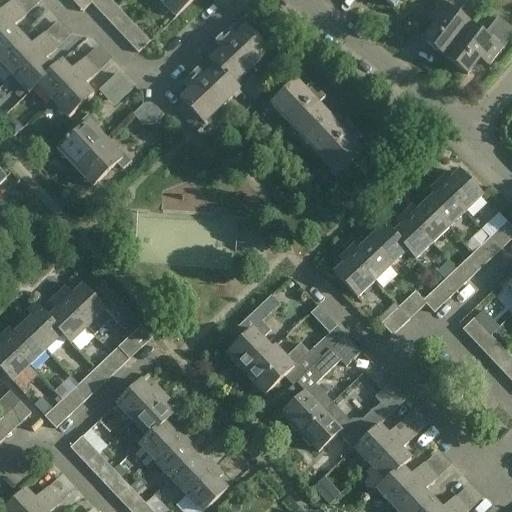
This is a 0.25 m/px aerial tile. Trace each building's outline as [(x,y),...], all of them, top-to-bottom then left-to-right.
[(41,2),(39,0),(31,0),(20,11),(0,29),(0,61),(23,40),(13,29),(41,2)] [(0,29),(20,11),(31,0),(14,0),(0,13),(0,29)] [(71,0),(83,12),(92,4),(92,5),(97,0),(71,0)] [(109,0),(97,0),(92,5),(108,22),(120,11),(109,0)] [(162,0),(160,3),(175,19),(195,0),(162,0)] [(381,0),(394,9),(400,0),(381,0)] [(440,0),(426,19),(435,26),(423,42),(445,59),(470,28),(456,17),(468,0),(440,0)] [(120,11),(108,22),(123,37),(134,27),(120,11)] [(483,38),(470,28),(445,59),(467,76),(479,60),(489,68),(511,37),(511,30),(497,19),(483,38)] [(31,48),(23,40),(0,61),(0,65),(13,79),(51,44),(67,29),(59,21),(31,48)] [(150,43),(134,27),(123,37),(138,54),(150,43)] [(227,32),(222,37),(252,69),(261,60),(263,62),(270,55),(244,27),(232,38),(227,32)] [(51,44),(13,79),(28,96),(37,87),(54,72),(44,62),(73,34),(72,34),(67,29),(51,44)] [(252,69),(222,37),(215,43),(221,50),(209,60),(215,66),(235,88),(241,83),(239,81),(252,69)] [(62,64),(54,72),(37,87),(53,104),(82,77),(105,56),(97,48),(71,72),(62,64)] [(82,77),(53,104),(68,120),(93,96),(84,87),(111,61),(105,56),(82,77)] [(235,88),(215,66),(203,77),(197,71),(191,77),(221,109),(232,98),(234,100),(241,94),(235,88)] [(100,91),(112,79),(106,73),(94,85),(100,91)] [(117,74),(112,79),(100,91),(99,92),(115,110),(134,93),(117,74)] [(221,109),(191,77),(185,82),(191,89),(179,100),(184,105),(176,112),(191,128),(199,121),(205,127),(211,122),(209,120),(221,109)] [(288,125),(320,95),(313,88),(307,94),(296,82),(270,106),(288,125)] [(325,100),(320,95),(288,125),(304,142),(330,118),(318,106),(325,100)] [(208,145),(247,110),(237,99),(198,135),(208,145)] [(143,106),(133,116),(143,126),(153,127),(163,117),(153,106),(143,106)] [(75,170),(105,142),(95,132),(100,127),(89,115),(67,136),(70,140),(58,152),(75,170)] [(330,118),(304,142),(322,161),(354,131),(346,123),(340,129),(330,118)] [(354,131),(322,161),(337,177),(363,153),(352,141),(358,135),(354,131)] [(105,142),(75,170),(92,188),(117,165),(122,171),(131,163),(119,150),(115,153),(105,142)] [(438,184),(466,213),(482,198),(459,173),(449,183),(444,178),(438,184)] [(466,213),(438,184),(430,191),(434,196),(425,205),(448,230),(466,213)] [(448,230),(425,205),(415,214),(411,209),(405,215),(433,245),(448,230)] [(431,248),(441,259),(488,218),(479,207),(431,248)] [(401,227),(391,237),(407,253),(415,261),(433,245),(405,215),(397,223),(401,227)] [(407,253),(391,237),(379,224),(372,230),(376,234),(367,243),(391,268),(407,253)] [(511,229),(506,224),(490,239),(502,251),(511,240),(511,229)] [(502,251),(490,239),(473,255),(484,267),(502,251)] [(353,248),(345,255),(373,284),(391,268),(367,243),(357,252),(353,248)] [(373,284),(345,255),(339,261),(343,265),(334,275),(357,299),(373,284)] [(484,267),(473,255),(457,270),(469,282),(484,267)] [(457,270),(439,287),(451,299),(469,282),(457,270)] [(64,290),(56,298),(86,330),(93,337),(111,321),(116,326),(129,313),(101,284),(89,296),(81,288),(71,297),(64,290)] [(451,299),(439,287),(423,302),(426,305),(435,314),(451,299)] [(398,309),(409,321),(426,305),(423,302),(415,293),(398,309)] [(245,377),(272,352),(261,341),(270,333),(261,324),(279,307),(271,297),(238,329),(246,337),(226,356),(245,377)] [(56,312),(46,321),(62,337),(70,346),(86,330),(56,298),(49,304),(56,312)] [(32,318),(23,327),(46,351),(62,337),(46,321),(34,307),(27,314),(32,318)] [(409,321),(398,309),(394,308),(388,314),(388,319),(382,325),(393,337),(409,321)] [(479,348),(491,338),(474,320),(463,331),(479,348)] [(46,351),(23,327),(13,336),(8,332),(2,338),(30,367),(46,351)] [(337,328),(313,351),(322,360),(346,337),(337,328)] [(501,328),(491,338),(506,354),(510,350),(505,344),(511,338),(501,328)] [(322,360),(295,385),(304,395),(282,416),(301,435),(332,405),(316,387),(341,363),(346,368),(362,354),(346,337),(322,360)] [(30,367),(2,338),(0,339),(0,371),(12,384),(30,367)] [(491,338),(479,348),(495,365),(506,354),(491,338)] [(131,360),(139,352),(128,339),(119,348),(131,360)] [(274,349),(272,352),(245,377),(264,397),(283,379),(309,355),(300,345),(285,360),(274,349)] [(511,381),(511,360),(506,354),(495,365),(511,382),(511,381)] [(103,363),(114,375),(122,368),(111,356),(103,363)] [(99,390),(105,383),(94,372),(88,378),(99,390)] [(133,424),(162,396),(155,388),(150,392),(141,382),(116,406),(133,424)] [(381,405),(390,416),(406,400),(390,384),(374,399),(381,405)] [(82,405),(90,398),(79,386),(71,393),(82,405)] [(168,402),(162,396),(133,424),(148,440),(164,424),(173,416),(164,407),(168,402)] [(53,410),(64,422),(72,416),(74,414),(62,402),(53,410)] [(31,416),(20,404),(12,411),(23,423),(31,416)] [(349,422),(332,405),(301,435),(318,454),(338,435),(353,451),(378,427),(390,416),(381,405),(375,410),(374,410),(362,421),(351,421),(349,422)] [(123,444),(132,439),(123,423),(114,427),(123,444)] [(164,424),(148,440),(139,448),(155,465),(184,437),(178,429),(173,434),(164,424)] [(378,427),(353,451),(370,468),(408,432),(401,424),(388,437),(378,427)] [(408,432),(370,468),(386,484),(402,469),(410,461),(401,451),(414,438),(408,432)] [(471,443),(483,455),(492,445),(480,434),(471,443)] [(191,443),(184,437),(155,465),(171,481),(195,457),(186,448),(191,443)] [(99,457),(88,445),(82,439),(71,449),(88,467),(99,457)] [(422,465),(437,453),(431,444),(415,457),(422,465)] [(99,457),(88,467),(103,483),(114,473),(109,467),(99,457)] [(195,457),(171,481),(187,498),(216,470),(209,463),(204,467),(195,457)] [(402,469),(386,484),(377,493),(393,510),(431,473),(423,466),(410,478),(402,469)] [(216,470),(187,498),(199,511),(204,511),(227,491),(218,481),(222,477),(216,470)] [(123,482),(114,473),(103,483),(119,500),(130,489),(123,482)] [(431,473),(393,510),(394,511),(423,511),(433,502),(424,492),(437,480),(431,473)] [(313,490),(326,504),(328,506),(332,502),(339,495),(324,479),(317,486),(313,490)] [(37,511),(54,496),(48,489),(35,502),(25,492),(3,511),(37,511)] [(138,511),(145,506),(130,489),(119,500),(129,511),(138,511)] [(54,496),(37,511),(51,511),(61,503),(54,496)] [(442,511),(433,502),(423,511),(457,511),(462,507),(455,499),(442,511)]
